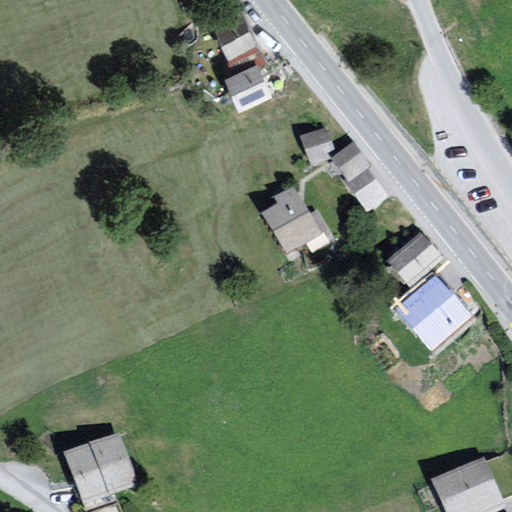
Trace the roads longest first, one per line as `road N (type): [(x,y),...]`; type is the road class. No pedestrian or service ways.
road 1 (secondary): [(269,0),(511,303)]
road 2 (residential): [(511,189),(451,93),(416,0)]
